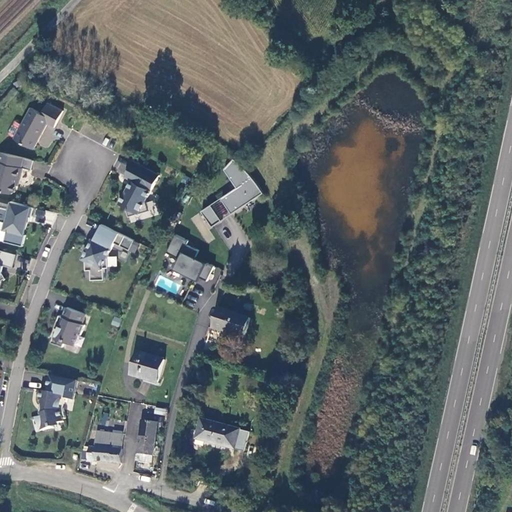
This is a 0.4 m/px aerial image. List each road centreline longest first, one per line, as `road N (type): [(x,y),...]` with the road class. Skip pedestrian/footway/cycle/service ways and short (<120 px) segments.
road 1 (trunk): [(511,156),(432,511)]
road 2 (residential): [(0,457),(15,365),(95,158)]
road 3 (trunk): [(458,511),(511,274)]
road 4 (unclassified): [(0,472),(75,484),(130,511)]
